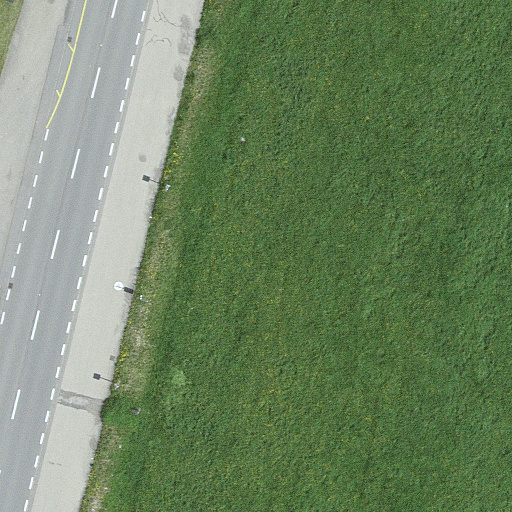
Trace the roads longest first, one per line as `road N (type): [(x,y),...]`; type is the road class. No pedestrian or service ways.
road 1 (secondary): [(0,472),(62,210)]
road 2 (secondary): [(62,210),(113,0)]
